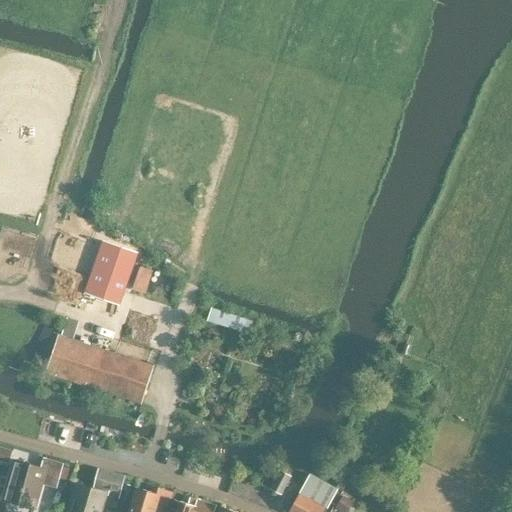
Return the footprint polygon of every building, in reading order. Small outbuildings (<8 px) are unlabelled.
[(152,270),(140,266),(132,290),(144,294),(152,270)] [(91,293),(86,308),(92,310),(97,295),(91,293)] [(211,308),(206,320),(247,333),(248,334),(252,321),(211,308)] [(202,334),(201,341),(208,343),(209,336),(202,334)] [(58,335),(45,373),(141,404),(153,366),(58,335)] [(37,481),(12,473),(1,510),(8,511),(32,511),(38,496),(53,500),(61,476),(41,469),(37,481)] [(125,476),(98,469),(93,487),(108,491),(107,495),(119,498),(125,476)] [(281,495),(291,476),(280,470),(270,489),(281,495)] [(324,511),(337,490),(335,488),(309,474),(288,511),(324,511)] [(77,484),(68,511),(99,511),(106,493),(77,484)] [(166,511),(173,492),(151,485),(149,491),(136,488),(128,511),(166,511)] [(345,511),(349,511),(356,502),(345,496),(337,507),(345,511)] [(188,504),(174,500),(170,511),(213,511),(216,506),(189,498),(188,504)]
